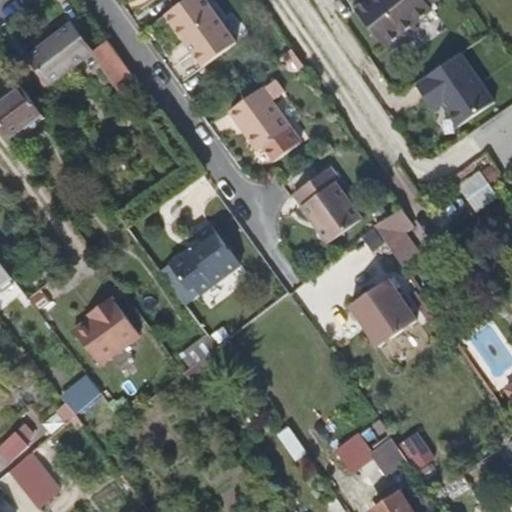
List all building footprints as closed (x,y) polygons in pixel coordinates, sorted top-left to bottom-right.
[(233,42),(203,0),(184,0),(175,7),(164,14),(201,65),(233,42)] [(346,0),(374,38),(422,2),(420,0),(346,0)] [(49,85),(91,53),(70,25),(28,57),(49,85)] [(139,83),(107,40),(91,53),(122,96),(139,83)] [(301,65),(290,48),(285,51),(296,68),(301,65)] [(461,54),(416,85),(434,111),(443,105),(445,103),(450,110),(447,112),(458,128),(494,103),(461,54)] [(290,130),(277,112),(295,100),(280,80),(263,92),(261,89),(228,112),(257,153),(290,130)] [(44,118),(24,92),(0,109),(0,126),(12,143),(44,118)] [(482,171),(490,183),(498,178),(490,165),(482,171)] [(362,223),(337,188),(342,185),(333,172),(296,197),(330,245),(362,223)] [(418,256),(402,231),(408,227),(398,212),(376,226),(403,266),(418,256)] [(196,295),(237,266),(206,222),(191,232),(202,247),(192,255),(188,249),(168,264),(187,290),(191,288),(196,295)] [(0,288),(12,280),(0,264),(0,288)] [(392,283),(353,309),(381,350),(420,324),(392,283)] [(50,303),(40,291),(28,301),(38,312),(50,303)] [(139,336),(111,298),(94,309),(97,313),(73,331),(99,366),(139,336)] [(60,342),(51,330),(24,351),(33,363),(60,342)] [(190,369),(216,349),(206,336),(180,355),(190,369)] [(191,383),(235,351),(228,340),(216,349),(190,369),(184,373),(191,383)] [(81,395),(68,408),(74,415),(88,403),(81,395)] [(65,405),(43,425),(53,436),(75,416),(74,415),(68,408),(65,405)] [(82,411),(75,416),(79,422),(86,416),(82,411)] [(383,421),(365,434),(374,447),(393,434),(383,421)] [(6,442),(18,457),(28,449),(33,433),(26,424),(6,442)] [(358,435),(337,451),(354,475),(376,459),(358,435)] [(398,449),(414,473),(431,462),(415,438),(398,449)] [(18,457),(6,442),(0,447),(0,450),(10,463),(18,457)] [(61,494),(31,455),(22,462),(10,472),(36,508),(39,511),(61,494)] [(0,511),(17,511),(0,487),(0,511)] [(410,511),(398,494),(375,510),(375,511),(410,511)]
